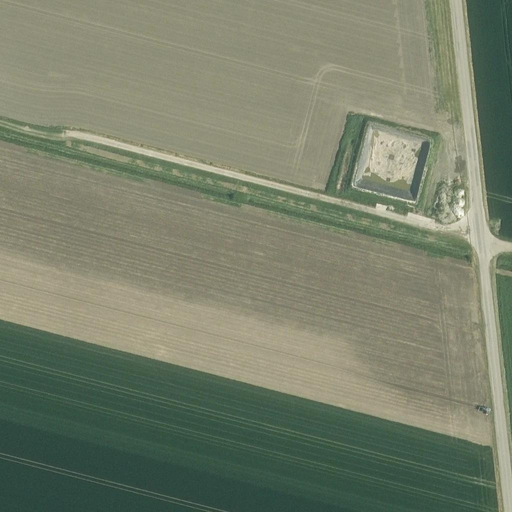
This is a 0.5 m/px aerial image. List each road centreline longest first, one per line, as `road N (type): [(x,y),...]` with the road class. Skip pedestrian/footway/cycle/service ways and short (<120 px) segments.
road 1 (track): [(481,240),(0,121)]
road 2 (tertiary): [(510,511),(481,240)]
road 3 (tertiary): [(481,240),(456,0)]
